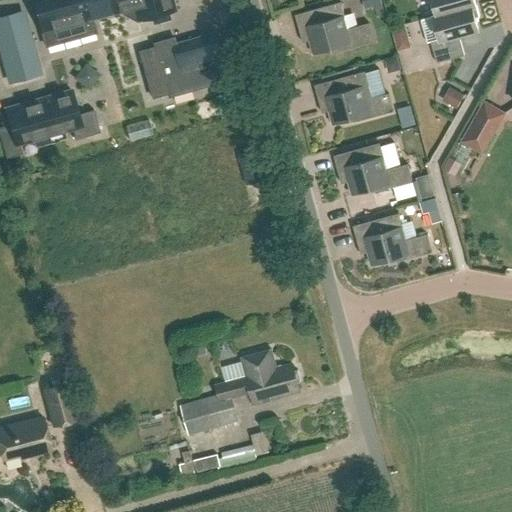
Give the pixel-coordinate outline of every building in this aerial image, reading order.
[(32,0),(42,32),(46,46),(95,32),(91,19),(133,7),(137,21),(174,10),(170,0),(32,0)] [(379,0),(362,0),(365,8),(381,3),(379,0)] [(421,20),(476,5),(474,0),(432,0),(437,15),(421,19),(421,20)] [(333,49),(334,52),(374,41),(369,23),(348,29),(341,2),(295,15),(302,43),(310,41),(313,55),(333,49)] [(475,18),(479,17),(476,5),(421,20),(427,43),(431,42),(437,63),(464,55),(459,35),(478,29),(475,18)] [(20,13),(0,18),(0,36),(12,81),(37,74),(20,13)] [(174,38),(154,44),(155,48),(139,52),(152,97),(168,93),(169,96),(228,80),(216,36),(177,47),(174,38)] [(396,58),(386,61),(388,68),(392,71),(399,69),(396,58)] [(314,85),(322,113),(329,111),(333,125),(352,119),(353,123),(393,112),(388,94),(372,98),(365,71),(314,85)] [(452,89),(445,101),(456,107),(463,95),(452,89)] [(6,111),(0,112),(0,113),(4,126),(0,126),(0,136),(6,158),(23,154),(20,143),(72,128),(75,140),(100,133),(94,110),(78,114),(71,91),(6,109),(6,111)] [(504,114),(484,103),(463,141),(482,152),(504,114)] [(410,105),(397,109),(400,118),(412,115),(410,105)] [(222,141),(207,147),(215,167),(230,161),(222,141)] [(333,156),(341,184),(348,182),(352,195),(372,190),(372,193),(412,182),(407,164),(387,170),(379,143),(333,156)] [(247,185),(264,180),(255,149),(238,154),(247,185)] [(187,157),(192,172),(211,166),(206,151),(187,157)] [(450,157),(444,168),(455,174),(461,164),(450,157)] [(429,176),(417,179),(422,198),(434,195),(429,176)] [(435,198),(421,202),(424,213),(431,211),(435,223),(442,221),(435,198)] [(360,254),(368,252),(371,266),(391,260),(392,263),(432,252),(427,234),(406,240),(399,213),(353,226),(360,254)] [(273,348),(242,357),(247,374),(218,382),(221,392),(180,403),(189,434),(240,420),(233,396),(252,391),(255,404),(302,391),(299,381),(303,380),(299,368),(295,370),(293,362),(278,366),(273,348)] [(45,388),(55,426),(77,421),(68,383),(45,388)] [(50,450),(42,417),(0,428),(0,452),(2,459),(27,453),(28,456),(50,450)] [(227,468),(260,458),(256,445),(223,455),(227,468)] [(199,471),(222,465),(219,454),(196,460),(199,471)]
